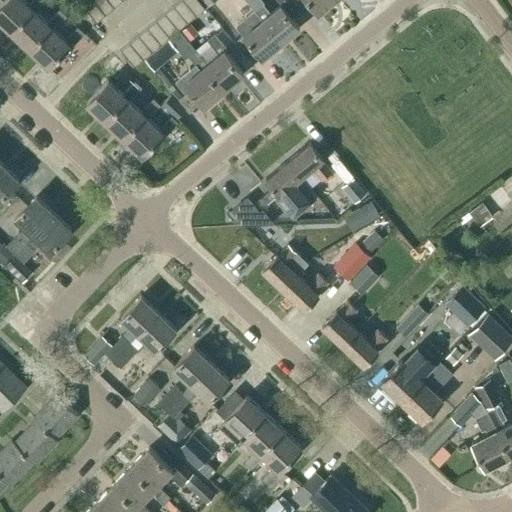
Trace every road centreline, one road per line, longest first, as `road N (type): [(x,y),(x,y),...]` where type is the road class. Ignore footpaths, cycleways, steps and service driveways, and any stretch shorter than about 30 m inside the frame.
road 1 (residential): [(450,511),(149,221)]
road 2 (residential): [(30,511),(123,413),(43,330),(149,221)]
road 3 (residential): [(149,221),(408,0)]
road 4 (residential): [(149,221),(0,84)]
